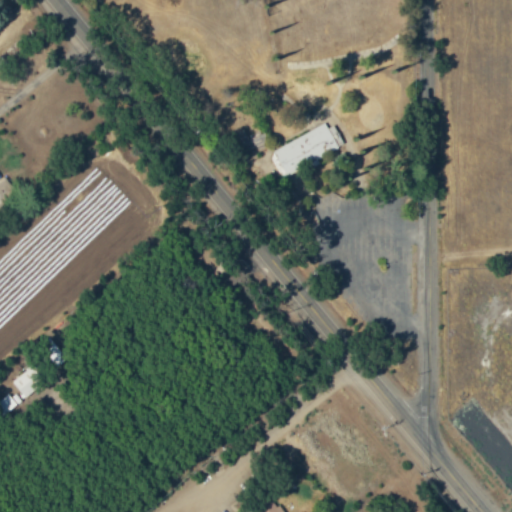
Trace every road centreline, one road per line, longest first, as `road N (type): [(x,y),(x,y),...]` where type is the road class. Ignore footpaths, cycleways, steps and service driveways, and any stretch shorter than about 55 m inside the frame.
road 1 (secondary): [(482,511),(55,0)]
road 2 (residential): [(417,434),(426,309),(421,0)]
